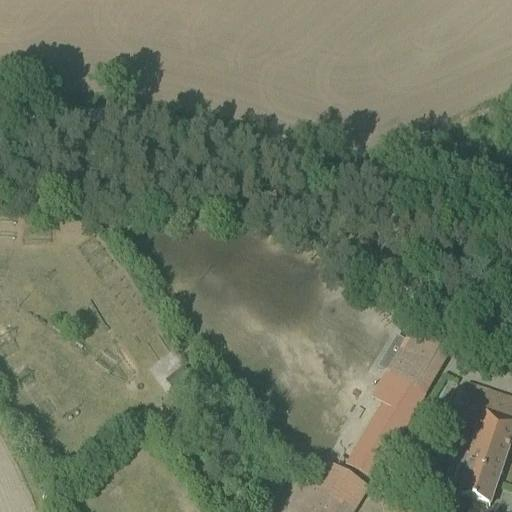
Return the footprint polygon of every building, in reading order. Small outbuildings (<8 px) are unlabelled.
[(352,473),(374,485),(454,350),(415,328),(385,377),(372,401),(389,410),(352,473)] [(172,377),(179,386),(191,377),(183,368),(172,377)] [(482,415),(454,496),(477,504),(476,506),(487,509),(488,507),(490,508),(511,440),(511,401),(467,386),(460,407),(482,415)] [(433,449),(421,460),(431,470),(443,459),(433,449)] [(415,465),(403,476),(413,487),(425,476),(415,465)] [(327,511),(333,504),(345,511),(351,511),(364,491),(367,493),(368,492),(329,467),(300,511),(327,511)]
